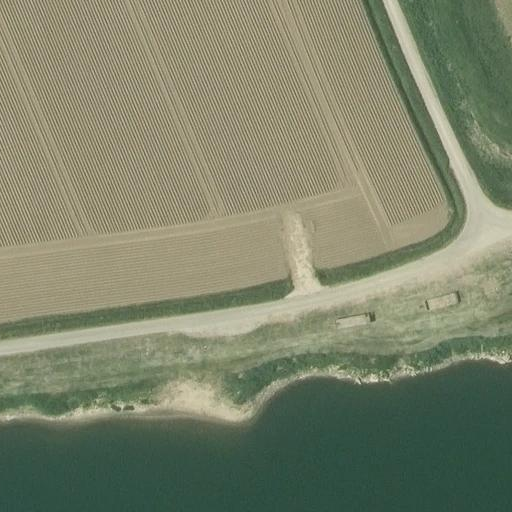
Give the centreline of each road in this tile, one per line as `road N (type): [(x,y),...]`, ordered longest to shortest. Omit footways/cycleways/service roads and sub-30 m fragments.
road 1 (unclassified): [(0,350),(310,302),(489,239)]
road 2 (unclassified): [(489,239),(389,0)]
